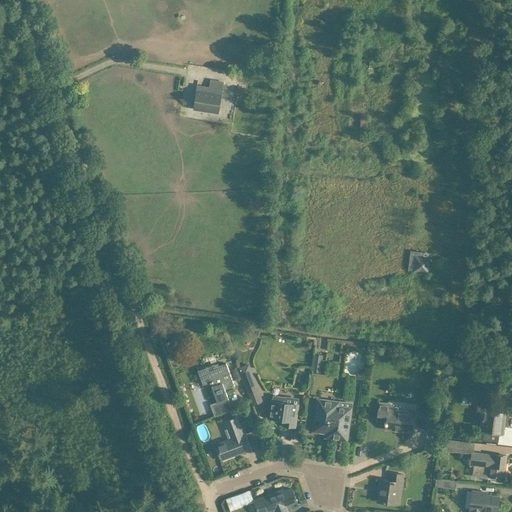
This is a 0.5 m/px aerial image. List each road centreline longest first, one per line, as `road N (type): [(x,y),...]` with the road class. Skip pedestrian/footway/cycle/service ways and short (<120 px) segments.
road 1 (unknown): [(10,0),(181,511)]
road 2 (track): [(135,307),(484,350),(511,346)]
road 3 (track): [(117,258),(29,0)]
road 4 (track): [(211,497),(135,307)]
road 5 (unclassified): [(213,511),(217,490),(287,465),(320,469),(338,483)]
